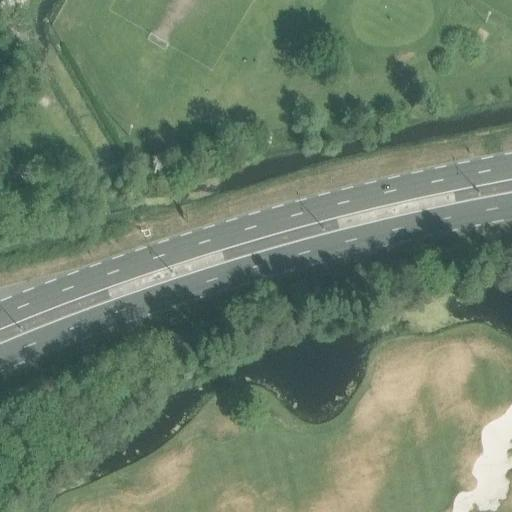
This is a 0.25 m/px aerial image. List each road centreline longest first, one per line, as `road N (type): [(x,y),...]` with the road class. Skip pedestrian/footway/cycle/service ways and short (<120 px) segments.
road 1 (primary): [(0,362),(268,265),(511,208)]
road 2 (primary): [(511,169),(257,227),(0,320)]
